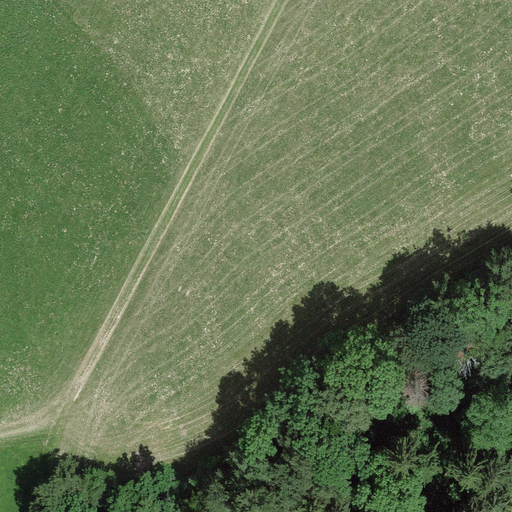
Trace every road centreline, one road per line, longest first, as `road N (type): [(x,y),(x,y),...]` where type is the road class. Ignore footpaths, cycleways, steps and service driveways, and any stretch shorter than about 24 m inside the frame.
road 1 (track): [(32,511),(75,391),(283,0)]
road 2 (track): [(223,511),(511,358)]
